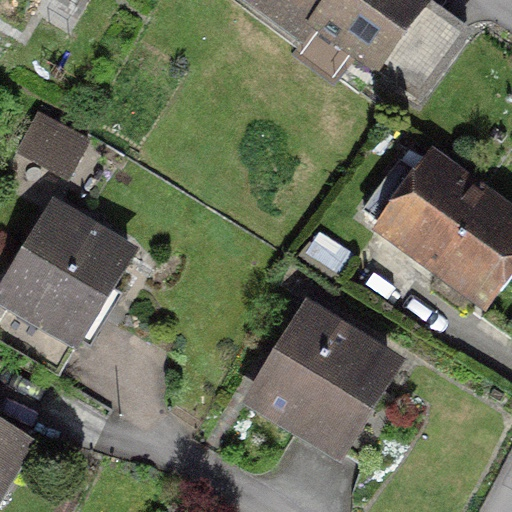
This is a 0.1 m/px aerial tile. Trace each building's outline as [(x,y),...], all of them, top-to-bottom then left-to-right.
[(467,34),(420,0),(244,0),(244,1),(305,44),(320,23),(422,96),(467,34)] [(511,258),(511,223),(434,168),(384,236),(479,304),(511,258)] [(128,284),(40,227),(0,291),(0,337),(69,374),(128,284)] [(389,363),(315,319),(262,406),(336,451),(389,363)] [(37,448),(0,426),(0,475),(15,484),(37,448)]
